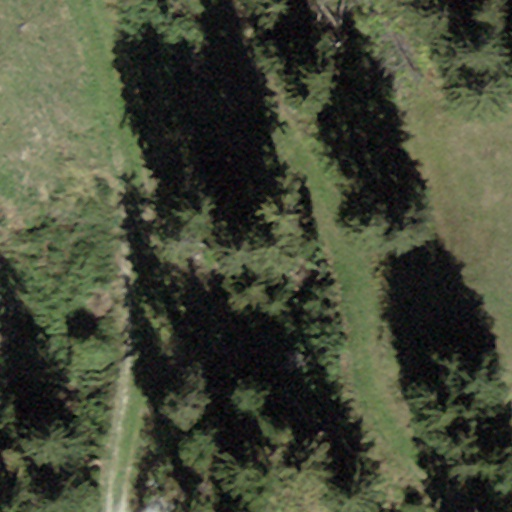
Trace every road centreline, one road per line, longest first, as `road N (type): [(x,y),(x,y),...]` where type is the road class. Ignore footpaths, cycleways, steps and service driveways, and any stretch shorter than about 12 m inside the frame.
road 1 (track): [(190,0),(335,237),(372,385),(463,511)]
road 2 (track): [(113,511),(133,252),(122,140),(81,0)]
